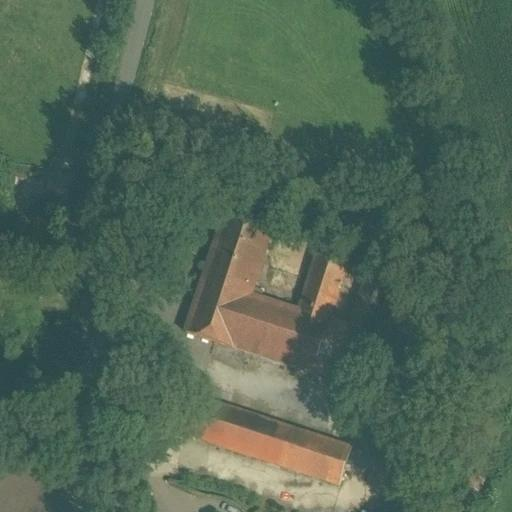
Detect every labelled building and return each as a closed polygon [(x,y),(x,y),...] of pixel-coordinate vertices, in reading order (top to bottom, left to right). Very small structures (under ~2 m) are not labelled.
[(274,232),(226,217),(217,246),(216,246),(208,270),(209,270),(205,282),(253,298),(255,291),(274,232)] [(53,225),(29,224),(26,277),(50,278),(53,225)] [(352,258),(321,247),(300,313),(331,324),(352,258)] [(382,273),(346,387),(355,389),(352,402),(362,405),(402,279),(382,273)] [(253,298),(205,282),(204,284),(203,284),(186,336),(235,351),(253,298)] [(300,313),(262,301),(265,294),(255,291),(253,298),(235,351),(314,377),(332,324),(331,324),(300,313)] [(296,432),(199,400),(187,438),(284,469),(296,433),(296,432)] [(352,451),(296,433),(284,469),(340,487),(352,451)]
